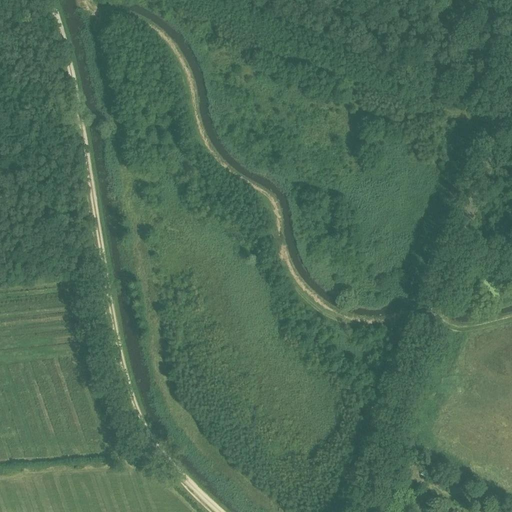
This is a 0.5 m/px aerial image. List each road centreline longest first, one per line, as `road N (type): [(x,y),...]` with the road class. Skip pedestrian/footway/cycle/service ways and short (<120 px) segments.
road 1 (track): [(219,511),(156,446),(144,421),(113,314),(51,0)]
road 2 (unclassified): [(363,511),(511,95)]
